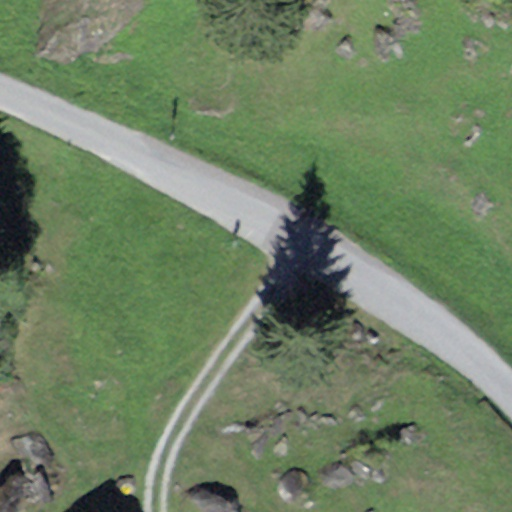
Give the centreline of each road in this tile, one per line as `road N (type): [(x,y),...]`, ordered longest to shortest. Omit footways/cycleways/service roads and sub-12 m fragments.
road 1 (tertiary): [(511,396),(485,363),(251,223),(0,101)]
road 2 (track): [(307,256),(178,445),(160,486),(159,511)]
